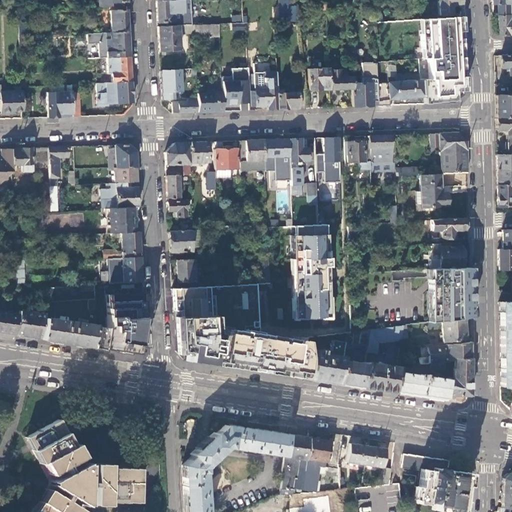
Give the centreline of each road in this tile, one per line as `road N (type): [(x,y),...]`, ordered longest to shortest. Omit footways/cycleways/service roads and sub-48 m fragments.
road 1 (residential): [(146,128),(482,117)]
road 2 (primary): [(485,424),(161,372)]
road 3 (primary): [(164,391),(331,412),(486,444)]
road 4 (residential): [(146,128),(161,372)]
road 5 (tertiary): [(485,424),(483,221)]
road 6 (primary): [(0,369),(164,391)]
road 7 (primary): [(161,372),(0,351)]
road 8 (residential): [(0,132),(146,128)]
road 9 (residential): [(146,128),(140,0)]
road 10 (residential): [(173,511),(164,391)]
